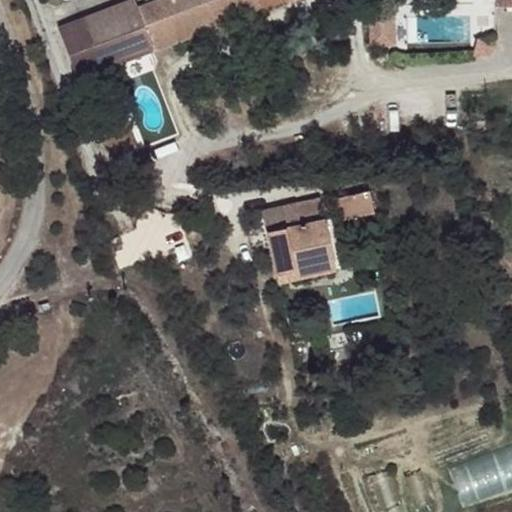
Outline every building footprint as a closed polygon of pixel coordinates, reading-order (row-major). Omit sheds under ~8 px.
[(144,4),(142,0),(134,0),(77,21),(80,30),(86,28),(101,67),(159,45),(144,4)] [(153,0),(144,4),(159,45),(277,0),(153,0)] [(78,76),(101,67),(86,28),(80,30),(62,36),(78,76)] [(491,32),(473,37),(469,55),(484,54),(491,45),(491,32)] [(257,75),(235,83),(246,110),(268,101),(257,75)] [(126,104),(98,113),(113,155),(141,146),(126,104)] [(247,270),(305,264),(298,199),(274,201),(276,225),(245,228),(247,270)] [(306,273),(305,264),(247,270),(248,280),(306,273)]
